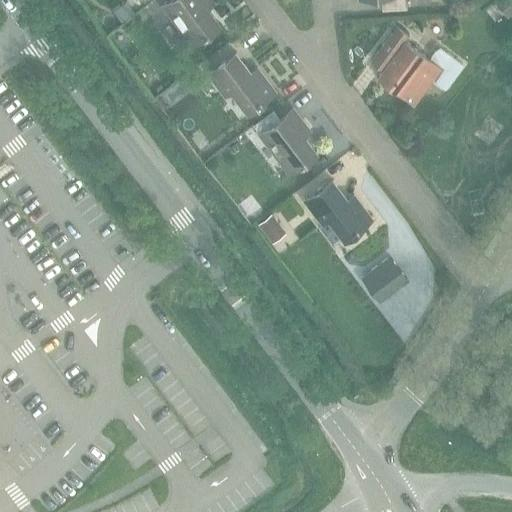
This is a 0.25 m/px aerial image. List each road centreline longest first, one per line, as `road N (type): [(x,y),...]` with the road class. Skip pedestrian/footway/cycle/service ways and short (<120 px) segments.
road 1 (tertiary): [(365,460),(15,0)]
road 2 (residential): [(487,280),(445,251),(322,88)]
road 3 (residential): [(365,460),(487,280)]
